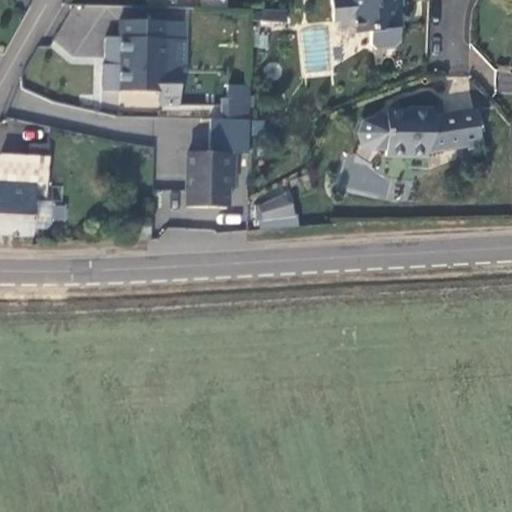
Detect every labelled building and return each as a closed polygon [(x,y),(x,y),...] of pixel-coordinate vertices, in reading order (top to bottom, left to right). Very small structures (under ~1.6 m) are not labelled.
[(406,6),(405,0),(331,0),(333,21),(354,19),(355,33),(369,32),(370,45),(376,49),(395,47),(399,42),(396,7),(406,6)] [(286,21),(286,11),(262,9),(262,21),(286,21)] [(249,112),(250,87),(228,86),(229,68),(184,67),(185,23),(120,21),(119,38),(117,38),(117,58),(120,58),(119,91),(162,92),(162,106),(221,107),(221,110),(249,112)] [(408,111),(393,111),(385,123),(374,117),(362,122),(357,134),(362,145),(374,150),(385,145),(385,156),(427,157),(428,154),(480,144),(475,110),(437,116),(433,109),(408,108),(408,111)] [(29,145),(28,157),(47,158),(48,146),(29,145)] [(233,154),(188,152),(187,208),(227,209),(227,188),(232,189),(233,154)] [(0,235),(31,237),(32,229),(33,200),(45,201),(47,158),(28,157),(0,155),(0,235)] [(253,202),(262,232),(298,222),(289,192),(253,202)] [(53,202),(45,201),(33,200),(32,229),(46,230),(52,225),(53,202)]
